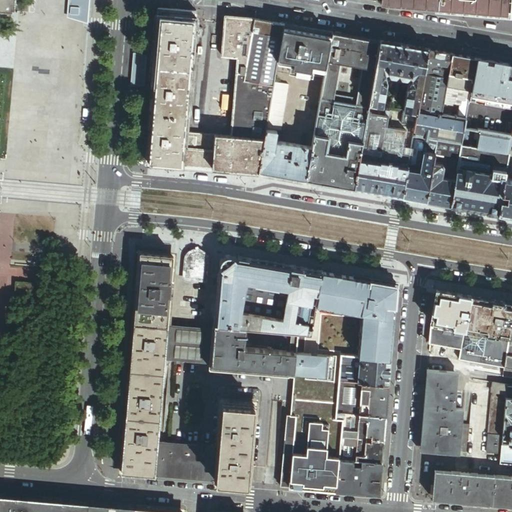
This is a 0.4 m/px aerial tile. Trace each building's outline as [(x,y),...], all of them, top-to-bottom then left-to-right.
[(0,0),(0,8),(10,9),(10,12),(12,12),(13,12),(13,9),(15,10),(15,7),(12,7),(12,0),(0,0)] [(89,0),(69,0),(68,18),(88,24),(89,0)] [(382,4),(381,6),(435,11),(435,14),(511,20),(511,0),(502,0),(501,14),(382,4)] [(381,0),(382,3),(382,4),(501,14),(502,0),(381,0)] [(149,163),(182,166),(184,148),(185,132),(195,14),(162,11),(149,163)] [(248,59),(255,19),(226,16),(222,56),(238,58),(248,59)] [(284,24),(255,19),(248,59),(244,81),(274,86),(279,59),(284,24)] [(325,77),(332,33),(284,24),(279,59),(289,61),(288,70),(325,77)] [(380,41),(332,33),(325,77),(324,79),(337,81),(340,63),(362,67),(359,85),(372,87),(380,41)] [(429,49),(380,41),(372,87),(369,105),(383,107),(388,84),(385,75),(389,72),(400,74),(402,78),(407,79),(410,77),(413,79),(408,86),(404,111),(417,113),(418,110),(429,49)] [(453,53),(429,49),(418,110),(442,114),(444,104),(447,86),(453,53)] [(477,58),(453,53),(447,86),(450,87),(471,91),(477,58)] [(146,57),(133,56),(131,86),(143,87),(146,57)] [(244,81),(248,59),(238,58),(231,136),(264,139),(266,129),(274,86),(244,81)] [(511,63),(477,58),(471,91),(466,118),(464,128),(476,130),(479,131),(479,129),(485,96),(511,100),(511,63)] [(312,148),(306,181),(355,189),(360,157),(368,113),(369,105),(372,87),(359,85),(357,97),(335,93),(337,81),(324,79),(312,148)] [(471,91),(450,87),(447,105),(452,106),(452,104),(460,105),(458,117),(466,118),(471,91)] [(511,100),(485,96),(479,129),(482,129),(511,134),(511,100)] [(383,107),(369,105),(368,113),(388,117),(390,108),(383,107)] [(442,114),(418,110),(417,113),(415,126),(413,136),(425,138),(423,151),(435,153),(437,139),(442,114)] [(415,126),(417,113),(404,111),(401,124),(415,126)] [(388,117),(368,113),(360,157),(400,164),(401,154),(390,152),(392,142),(384,141),(386,128),(388,117)] [(458,117),(442,114),(437,139),(462,143),(464,128),(466,118),(458,117)] [(405,132),(386,128),(384,141),(392,142),(403,144),(405,132)] [(275,142),(277,131),(266,129),(264,139),(259,172),(306,181),(312,148),(275,142)] [(510,149),(511,136),(511,134),(482,129),(479,140),(478,148),(509,154),(510,149)] [(184,148),(188,149),(194,149),(198,150),(200,133),(185,132),(184,148)] [(198,150),(214,151),(215,135),(200,133),(198,150)] [(259,172),(264,139),(231,136),(215,135),(214,151),(212,168),(259,172)] [(419,172),(423,151),(425,138),(413,136),(408,165),(407,170),(419,172)] [(462,143),(437,139),(435,153),(434,155),(438,156),(459,159),(461,145),(462,143)] [(403,144),(392,142),(390,152),(401,154),(403,144)] [(509,154),(478,148),(461,145),(459,159),(455,179),(451,205),(498,213),(501,199),(502,193),(505,179),(509,154)] [(193,166),(212,168),(214,151),(198,150),(194,149),(193,166)] [(434,155),(435,153),(423,151),(419,172),(407,170),(402,197),(411,198),(426,201),(434,155)] [(438,156),(434,155),(426,201),(451,205),(455,179),(448,178),(441,177),(439,177),(440,173),(443,172),(444,166),(441,163),(437,162),(438,156)] [(360,157),(355,189),(402,197),(407,170),(408,165),(400,164),(360,157)] [(498,213),(511,215),(511,179),(505,179),(502,193),(508,194),(507,200),(501,199),(498,213)] [(134,323),(166,326),(172,256),(139,253),(134,323)] [(186,262),(185,278),(203,279),(204,264),(204,261),(203,259),(201,256),(198,255),(195,255),(191,256),(189,257),(187,260),(186,262)] [(218,272),(213,325),(245,328),(290,331),(297,332),(310,333),(321,272),(237,257),(236,259),(235,259),(233,257),(231,256),(228,256),(225,256),(224,257),(222,258),(220,259),(219,262),(218,265),(218,267),(219,269),(220,271),(220,272),(218,272)] [(310,333),(297,332),(295,352),(293,373),(289,415),(295,416),(334,419),(335,413),(337,380),(338,354),(343,326),(352,276),(321,271),(321,272),(310,333)] [(372,279),(352,276),(343,326),(363,329),(372,279)] [(363,329),(343,326),(338,354),(390,359),(397,283),(372,279),(363,329)] [(511,303),(488,300),(436,291),(431,323),(511,337),(511,303)] [(164,359),(166,326),(134,323),(133,330),(132,345),(131,356),(129,382),(128,391),(127,401),(126,410),(125,429),(123,441),(123,452),(121,473),(139,474),(154,475),(157,443),(164,359)] [(511,337),(431,323),(429,344),(460,349),(511,358),(511,337)] [(212,325),(211,330),(209,362),(208,367),(288,374),(288,373),(293,373),(295,352),(289,351),(243,347),(245,328),(213,325),(212,325)] [(198,329),(166,326),(164,359),(195,361),(198,329)] [(289,351),(290,331),(245,328),(243,347),(289,351)] [(211,330),(198,329),(195,361),(209,362),(211,330)] [(297,332),(290,331),(289,351),(295,352),(297,332)] [(511,358),(460,349),(458,359),(504,367),(511,368),(511,358)] [(390,359),(338,354),(337,380),(388,386),(390,359)] [(511,387),(511,368),(504,367),(502,377),(511,378),(511,381),(511,387)] [(454,391),(456,374),(429,372),(422,449),(458,452),(462,409),(455,408),(457,392),(454,391)] [(388,386),(337,380),(335,413),(385,417),(388,386)] [(506,395),(506,387),(507,386),(492,383),(490,392),(492,392),(506,395)] [(511,387),(506,387),(506,395),(502,436),(502,444),(509,444),(511,430),(511,424),(511,423),(511,387)] [(502,436),(506,395),(492,392),(488,434),(502,436)] [(217,448),(215,480),(220,481),(236,482),(247,483),(254,404),(221,401),(217,448)] [(385,417),(335,413),(334,419),(341,420),(338,459),(381,463),(385,417)] [(295,416),(289,415),(286,415),(285,428),(284,439),(293,440),(295,416)] [(334,419),(295,416),(293,440),(291,463),(289,487),(336,491),(338,459),(341,420),(334,419)] [(502,436),(488,434),(486,453),(501,454),(502,444),(502,436)] [(291,463),(293,440),(284,439),(283,450),(282,462),(291,463)] [(157,443),(154,475),(188,478),(203,479),(215,480),(217,448),(157,443)] [(511,444),(509,444),(502,444),(501,454),(500,464),(511,464),(511,444)] [(378,495),(381,463),(338,459),(336,491),(378,495)] [(291,463),(282,462),(280,486),(289,487),(291,463)] [(511,503),(511,476),(451,472),(451,475),(436,473),(434,497),(511,503)] [(135,511),(135,507),(126,506),(109,505),(100,504),(80,502),(70,502),(51,500),(31,498),(19,497),(5,496),(0,495),(0,511),(135,511)]
